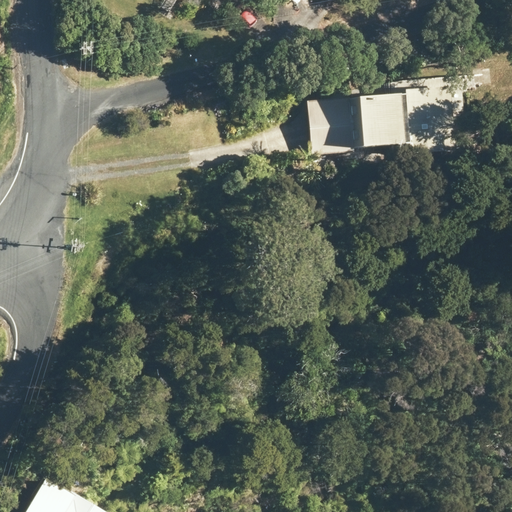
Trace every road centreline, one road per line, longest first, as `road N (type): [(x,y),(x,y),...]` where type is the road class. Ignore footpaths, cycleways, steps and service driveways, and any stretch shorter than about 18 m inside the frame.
road 1 (residential): [(58,156),(78,135),(117,118),(511,3)]
road 2 (residential): [(58,156),(43,0)]
